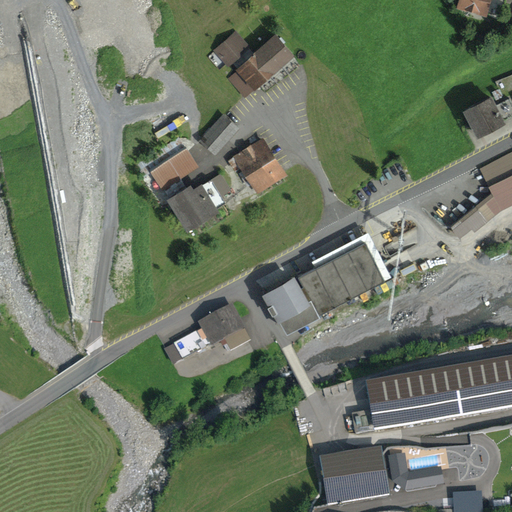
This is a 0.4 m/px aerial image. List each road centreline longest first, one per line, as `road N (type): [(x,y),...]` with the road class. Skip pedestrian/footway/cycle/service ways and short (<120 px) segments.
road 1 (tertiary): [(511,141),(149,332),(0,425)]
road 2 (track): [(244,281),(343,442),(511,427)]
road 3 (track): [(396,511),(446,492),(454,462),(393,437)]
